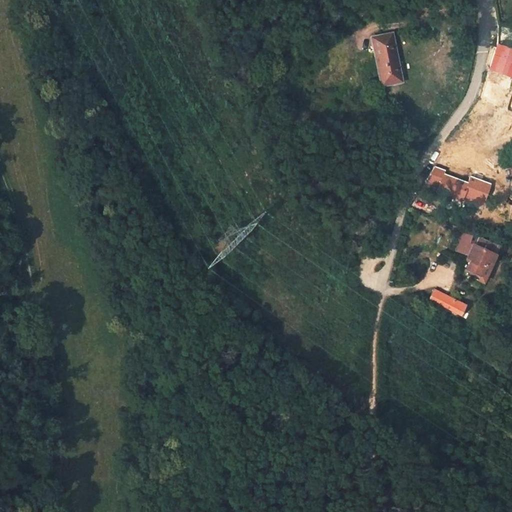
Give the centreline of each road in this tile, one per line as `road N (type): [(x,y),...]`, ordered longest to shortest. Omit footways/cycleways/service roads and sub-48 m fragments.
road 1 (residential): [(482,0),(483,51),(472,88),(409,182),(384,280)]
road 2 (track): [(361,511),(372,463),(373,325),(384,280)]
